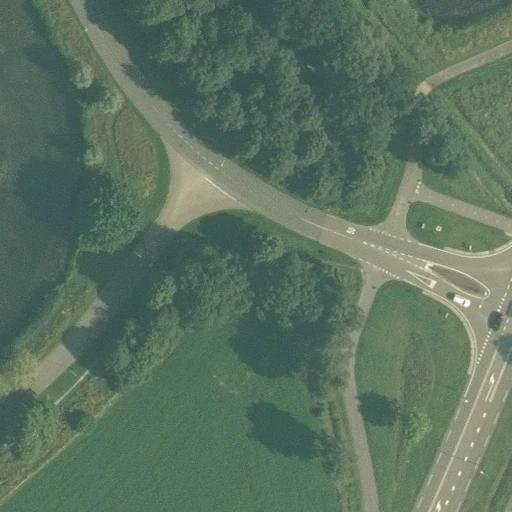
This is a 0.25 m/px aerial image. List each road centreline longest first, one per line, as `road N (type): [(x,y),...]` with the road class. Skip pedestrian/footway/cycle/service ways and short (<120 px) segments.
road 1 (unclassified): [(214,169),(83,342),(0,414)]
road 2 (residential): [(384,252),(413,173),(407,132),(298,0)]
road 3 (unclassified): [(370,511),(344,361),(384,252)]
road 4 (tertiary): [(214,169),(140,90),(82,0)]
road 5 (primary): [(435,511),(511,328)]
road 6 (tertiary): [(384,252),(314,226),(214,169)]
road 7 (tertiary): [(511,298),(384,252)]
